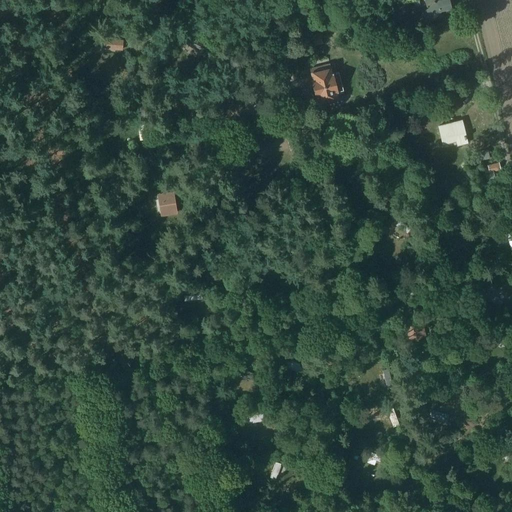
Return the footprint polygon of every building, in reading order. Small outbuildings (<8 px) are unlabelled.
[(425,0),(427,8),(420,15),(428,23),(441,10),(451,7),(449,0),(438,0),(436,1),(435,0),(425,0)] [(316,12),(289,19),(294,39),(321,32),(316,12)] [(191,37),(187,44),(196,49),(193,55),(199,58),(206,45),(191,37)] [(309,38),(298,41),(300,52),(312,49),(309,38)] [(104,39),(103,49),(123,50),(123,45),(126,45),(126,40),(104,39)] [(330,64),(311,68),(313,78),(314,83),(312,85),(314,90),(316,91),(317,97),(318,102),(339,97),(337,93),(344,91),(340,72),(337,73),(335,63),(331,64),(330,64)] [(248,119),(239,122),(242,131),(251,129),(248,119)] [(461,120),(439,126),(442,139),(455,136),(456,140),(466,137),(461,120)] [(146,141),(152,140),(150,124),(144,125),(145,140),(146,141)] [(486,150),(472,154),(475,163),(489,159),(486,150)] [(496,164),(486,167),(488,173),(490,173),(490,172),(498,169),(496,164)] [(161,214),(177,212),(175,194),(158,197),(161,214)] [(397,219),(393,225),(407,234),(411,229),(397,219)] [(439,222),(441,233),(459,229),(457,219),(439,222)] [(267,267),(255,276),(258,280),(270,272),(267,267)] [(498,308),(502,302),(487,292),(483,297),(498,308)] [(202,300),(201,294),(184,296),(185,302),(202,300)] [(420,318),(403,322),(408,346),(426,342),(420,318)] [(493,331),(491,336),(502,342),(505,344),(508,339),(493,331)] [(301,374),(303,368),(287,361),(285,367),(301,374)] [(238,368),(235,374),(252,381),(255,375),(238,368)] [(392,385),(388,369),(382,371),(386,387),(392,385)] [(431,417),(447,421),(448,415),(432,411),(431,417)] [(264,420),(263,413),(246,417),(248,424),(264,420)] [(494,450),(492,455),(509,460),(510,454),(494,450)] [(379,461),(381,456),(366,451),(364,456),(379,461)] [(274,465),(269,479),(275,481),(280,467),(274,465)]
